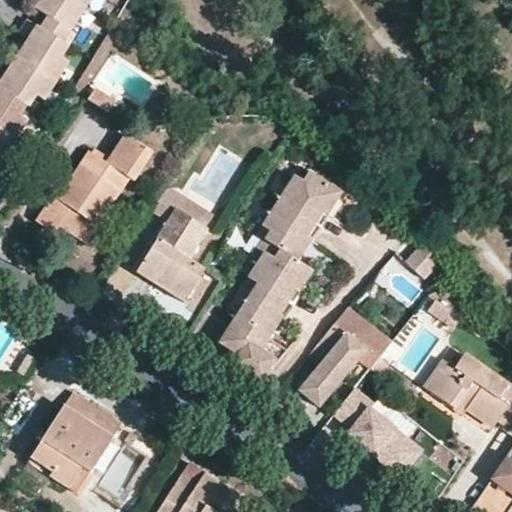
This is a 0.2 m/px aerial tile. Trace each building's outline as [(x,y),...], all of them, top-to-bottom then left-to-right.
[(44,31),(68,47),(75,35),(71,32),(87,7),(76,0),(39,0),(34,9),(46,17),(51,20),(44,31)] [(39,28),(44,31),(51,20),(46,17),(39,28)] [(18,57),(57,82),(69,62),(61,57),(68,47),(44,31),(39,28),(28,21),(20,33),(29,40),(18,57)] [(0,87),(28,106),(30,107),(37,96),(45,101),(57,82),(18,57),(7,74),(0,69),(0,87)] [(0,130),(16,141),(29,121),(21,116),(28,106),(0,87),(0,130)] [(115,101),(95,88),(87,100),(107,113),(115,101)] [(0,157),(4,160),(16,141),(0,130),(0,157)] [(88,223),(96,228),(128,179),(132,181),(150,154),(124,137),(109,159),(106,164),(89,153),(68,184),(57,202),(51,198),(36,222),(54,234),(59,227),(78,238),(88,223)] [(106,164),(109,159),(92,148),(89,153),(106,164)] [(327,213),(340,192),(300,166),(278,201),(320,228),(329,215),(327,213)] [(63,181),(51,198),(57,202),(68,184),(63,181)] [(213,215),(185,198),(176,212),(203,230),(213,215)] [(320,228),(278,201),(256,235),(263,239),(296,260),(309,240),(311,242),(320,228)] [(169,288),(166,292),(183,303),(203,271),(187,260),(205,231),(203,230),(176,212),(175,211),(139,267),(169,288)] [(86,243),(96,228),(88,223),(78,238),(86,243)] [(296,260),(263,239),(249,260),(256,264),(248,277),(286,302),(294,290),(298,293),(312,270),(296,260)] [(419,250),(403,267),(423,285),(439,267),(419,250)] [(135,273),(166,292),(169,288),(139,267),(135,273)] [(278,316),(286,302),(248,277),(225,311),(235,317),(268,339),(281,318),(278,316)] [(467,311),(439,283),(429,296),(446,309),(437,322),(452,332),(467,311)] [(326,338),(313,355),(325,364),(301,395),(321,411),(346,380),(357,388),(370,372),(379,359),(392,343),(347,311),(326,338)] [(260,351),(268,339),(235,317),(218,343),(237,355),(232,364),(260,382),(274,360),(260,351)] [(443,362),(424,390),(455,412),(459,405),(493,429),(497,422),(511,431),(511,429),(511,389),(464,356),(455,370),(443,362)] [(370,372),(380,379),(389,367),(379,359),(370,372)] [(375,405),(356,389),(334,417),(353,432),(350,437),(401,477),(422,452),(370,411),(375,405)] [(53,472),(50,478),(68,489),(81,469),(89,474),(121,426),(73,394),(31,458),(53,472)] [(49,479),(50,478),(53,472),(31,458),(27,465),(49,479)] [(510,511),(511,510),(511,464),(507,460),(470,511),(510,511)] [(205,474),(191,464),(183,476),(197,486),(205,474)] [(81,469),(68,489),(76,494),(89,474),(81,469)] [(158,511),(253,511),(257,507),(205,474),(197,486),(183,476),(158,511)]
